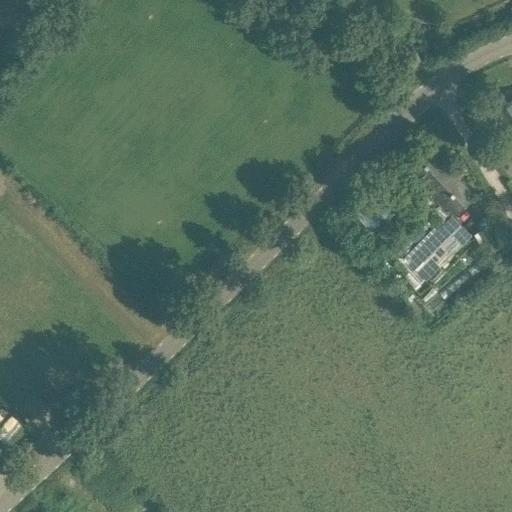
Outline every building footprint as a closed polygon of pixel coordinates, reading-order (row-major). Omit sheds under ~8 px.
[(392,62),(401,75),(422,58),(413,46),(392,62)] [(511,100),(497,111),(511,132),(511,100)] [(402,164),(452,216),(474,194),(424,143),(402,164)] [(351,210),(365,224),(369,228),(398,199),(380,184),(351,210)] [(411,256),(429,275),(470,236),(452,217),(411,256)]
